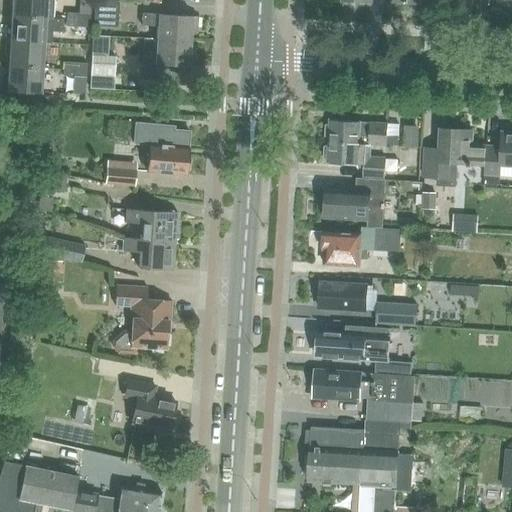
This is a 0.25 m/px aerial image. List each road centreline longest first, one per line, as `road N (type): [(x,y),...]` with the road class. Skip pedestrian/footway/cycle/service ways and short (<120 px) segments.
road 1 (tertiary): [(228,511),(257,59)]
road 2 (residential): [(511,78),(257,59)]
